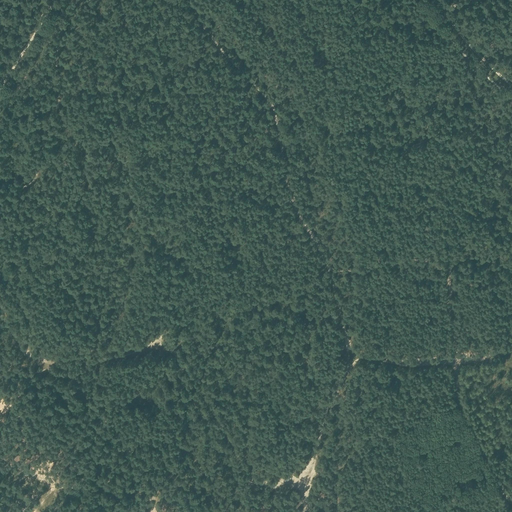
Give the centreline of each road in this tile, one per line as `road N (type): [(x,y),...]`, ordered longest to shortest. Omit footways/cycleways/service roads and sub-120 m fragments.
road 1 (track): [(329,276),(289,198),(269,94),(215,44),(188,0)]
road 2 (track): [(511,348),(414,363),(352,357),(312,481)]
road 3 (unknown): [(511,507),(455,386),(448,276)]
road 4 (track): [(66,0),(49,28),(58,98),(36,173),(0,198)]
road 5 (track): [(448,276),(413,261),(329,276)]
